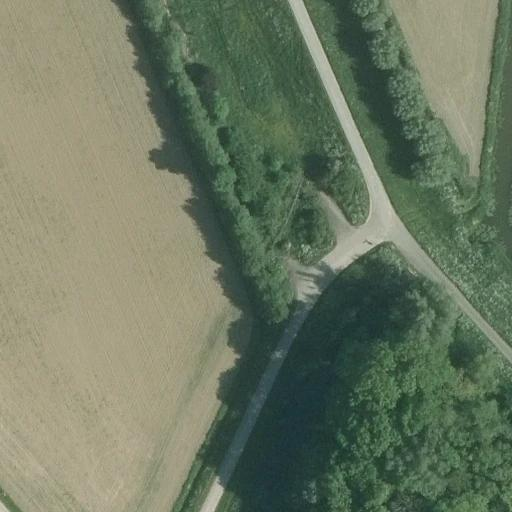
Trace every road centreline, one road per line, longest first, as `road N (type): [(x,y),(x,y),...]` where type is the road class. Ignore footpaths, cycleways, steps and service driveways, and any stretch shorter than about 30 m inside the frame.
road 1 (unclassified): [(210,511),(302,294),(386,219)]
road 2 (unclassified): [(386,219),(294,0)]
road 3 (unclassified): [(511,358),(386,219)]
